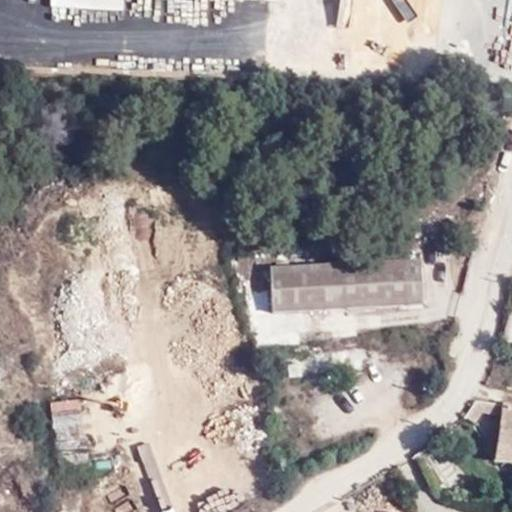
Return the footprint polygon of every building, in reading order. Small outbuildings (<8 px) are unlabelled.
[(350,58),(353,0),(337,0),(334,57),(350,58)] [(353,0),(350,58),(408,63),(411,5),(411,0),(353,0)] [(418,264),(275,275),(276,316),(421,303),(418,264)] [(290,375),(363,371),(362,347),(288,351),(290,375)] [(83,442),(79,398),(54,400),(58,444),(83,442)] [(511,413),(498,412),(494,464),(511,466),(511,413)]
